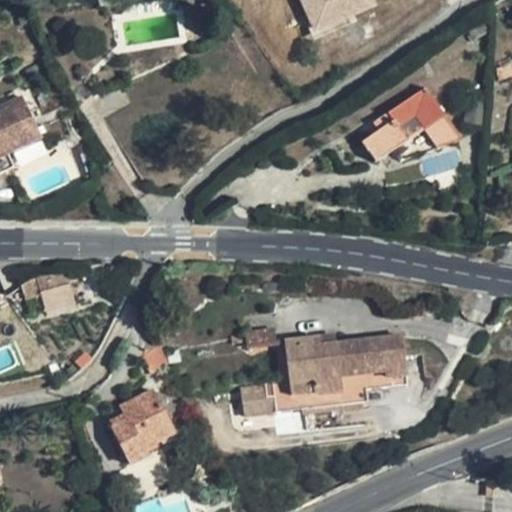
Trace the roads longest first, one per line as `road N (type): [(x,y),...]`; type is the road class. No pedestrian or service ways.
road 1 (residential): [(157,243),(194,193),(288,117),(472,0)]
road 2 (tertiary): [(511,281),(325,249),(157,243)]
road 3 (residential): [(0,404),(36,403),(79,387),(103,360),(157,243)]
road 4 (tertiary): [(337,511),(511,435)]
road 5 (unknown): [(135,296),(149,329),(146,348),(104,403),(114,456)]
road 6 (tertiary): [(157,243),(0,242)]
road 7 (unknown): [(194,193),(154,153),(129,112),(129,100),(149,86)]
